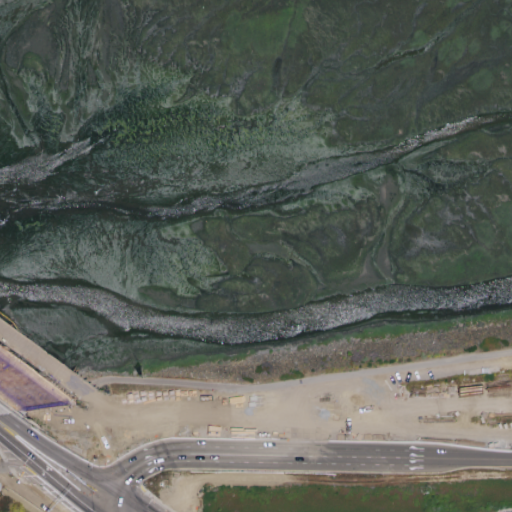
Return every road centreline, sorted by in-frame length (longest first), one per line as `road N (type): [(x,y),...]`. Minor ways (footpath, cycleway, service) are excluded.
road 1 (motorway): [(424,462),(179,456),(144,462),(117,491)]
road 2 (primary): [(2,416),(99,511)]
road 3 (primary): [(153,511),(64,415)]
